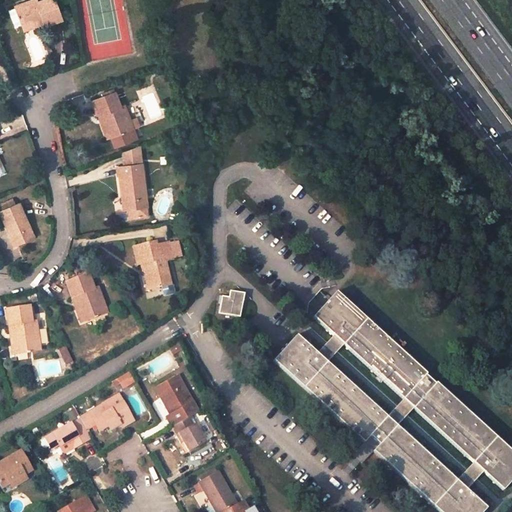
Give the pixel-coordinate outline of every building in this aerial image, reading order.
[(46,26),(62,20),(53,0),(30,0),(14,6),(22,27),(43,19),(45,23),(46,26)] [(12,7),(7,8),(11,24),(16,23),(12,7)] [(22,27),(24,31),(45,23),(43,19),(22,27)] [(122,133),(133,129),(124,106),(120,108),(115,93),(92,101),(99,121),(104,119),(111,138),(118,134),(119,135),(122,134),(122,133)] [(99,121),(106,139),(111,138),(104,119),(99,121)] [(147,207),(142,164),(137,165),(135,148),(121,153),(123,167),(118,168),(121,186),(124,185),(128,209),(129,218),(143,216),(142,207),(147,207)] [(33,238),(19,204),(14,206),(12,200),(0,204),(0,205),(2,211),(0,211),(0,216),(6,229),(8,228),(15,245),(33,238)] [(6,229),(13,246),(15,245),(8,228),(6,229)] [(151,289),(171,285),(165,262),(172,260),(168,244),(157,246),(156,242),(133,247),(137,265),(141,264),(142,272),(146,271),(151,289)] [(142,272),(147,291),(151,289),(146,271),(142,272)] [(97,316),(108,313),(98,287),(94,289),(89,274),(65,283),(72,301),(76,300),(84,321),(94,317),(94,319),(97,318),(97,316)] [(240,317),(244,293),(230,291),(229,297),(222,296),(221,304),(219,313),(240,317)] [(332,334),(316,353),(297,334),(275,360),(364,442),(370,435),(380,444),(373,451),(440,511),(482,511),(486,508),(466,489),(482,471),(503,489),(511,479),(511,452),(435,383),(434,384),(425,375),(426,374),(336,292),(313,317),(332,334)] [(72,301),(80,322),(84,321),(76,300),(72,301)] [(30,352),(41,350),(37,321),(33,321),(30,306),(5,310),(9,335),(14,334),(17,354),(28,352),(28,353),(30,353),(30,352)] [(126,372),(112,380),(118,390),(132,382),(126,372)] [(198,411),(177,375),(159,386),(174,412),(170,415),(166,417),(172,426),(190,416),(198,411)] [(159,386),(154,388),(170,415),(174,412),(159,386)] [(122,427),(135,420),(120,394),(89,412),(96,425),(99,430),(108,425),(108,426),(118,421),(120,424),(122,427)] [(75,408),(71,411),(77,421),(81,419),(80,417),(75,408)] [(87,430),(96,425),(89,412),(80,417),(81,419),(87,430)] [(189,450),(205,440),(190,416),(172,426),(182,442),(183,441),(189,450)] [(60,445),(70,439),(75,448),(83,443),(81,440),(90,435),(87,430),(81,419),(77,421),(72,424),(71,423),(45,438),(51,447),(58,443),(60,445)] [(108,426),(111,429),(120,424),(118,421),(108,426)] [(210,431),(215,428),(211,421),(206,423),(210,431)] [(81,440),(83,443),(92,438),(90,435),(81,440)] [(25,474),(33,470),(21,450),(0,461),(0,482),(2,487),(10,483),(25,474)] [(200,480),(217,471),(215,468),(199,477),(200,480)] [(221,511),(237,503),(218,471),(199,482),(216,511),(221,511)] [(13,487),(28,478),(25,474),(10,483),(13,487)] [(91,511),(95,510),(87,496),(58,511),(91,511)] [(253,511),(251,508),(249,509),(243,500),(237,503),(221,511),(253,511)]
